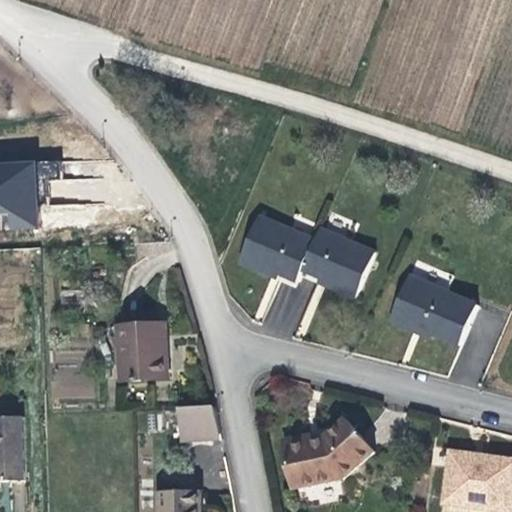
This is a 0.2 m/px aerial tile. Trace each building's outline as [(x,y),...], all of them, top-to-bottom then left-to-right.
[(36,161),(36,176),(58,176),(58,161),(36,161)] [(0,232),(38,231),(35,162),(0,163),(0,232)] [(261,265),(298,281),(303,270),(315,241),(258,216),(239,262),(259,272),(261,265)] [(375,252),(351,242),(320,230),(315,241),(303,270),(334,283),(337,284),(335,288),(357,297),(375,252)] [(413,324),(462,346),(478,305),(411,275),(390,321),(411,330),(413,324)] [(160,354),(158,323),(119,324),(121,380),(168,378),(167,354),(160,354)] [(167,354),(166,323),(158,323),(160,354),(167,354)] [(92,367),(59,369),(61,398),(94,396),(92,367)] [(216,440),(215,406),(178,408),(180,441),(216,440)] [(0,482),(24,482),(24,417),(0,417),(0,482)] [(286,438),(294,488),(344,479),(377,450),(347,417),(325,436),(326,442),(314,444),(312,435),(286,438)] [(444,504),(504,511),(511,511),(511,459),(451,451),(444,504)] [(198,511),(198,489),(157,490),(158,511),(198,511)]
